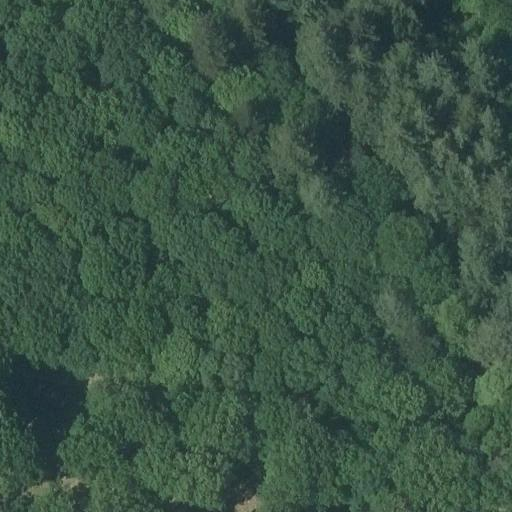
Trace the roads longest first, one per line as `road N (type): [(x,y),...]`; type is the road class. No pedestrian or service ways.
road 1 (track): [(511,458),(177,0)]
road 2 (track): [(0,372),(407,444),(451,439),(483,422)]
road 3 (track): [(511,196),(479,0)]
